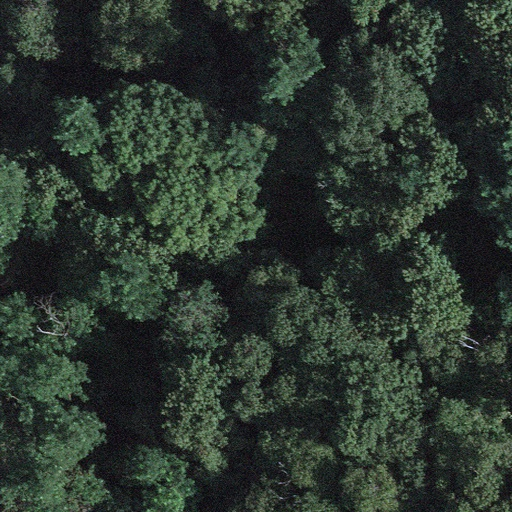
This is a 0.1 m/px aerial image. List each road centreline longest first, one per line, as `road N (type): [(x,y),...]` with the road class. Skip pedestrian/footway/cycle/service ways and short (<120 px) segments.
road 1 (motorway): [(417,511),(270,151),(218,0)]
road 2 (motorway): [(0,381),(51,511)]
